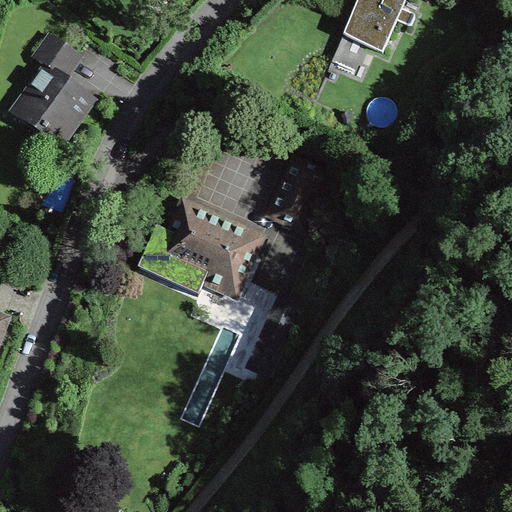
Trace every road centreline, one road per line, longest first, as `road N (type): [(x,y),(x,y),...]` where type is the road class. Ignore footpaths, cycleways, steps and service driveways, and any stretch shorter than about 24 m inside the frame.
road 1 (residential): [(0,448),(115,128),(212,0)]
road 2 (track): [(192,511),(413,215),(511,132)]
